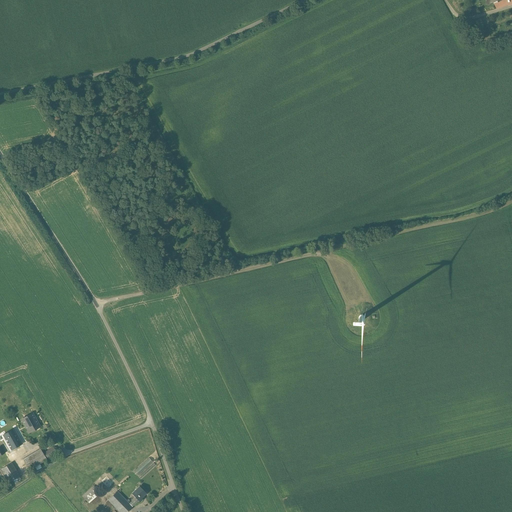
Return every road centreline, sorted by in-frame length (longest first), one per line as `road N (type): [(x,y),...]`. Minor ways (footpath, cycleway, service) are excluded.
road 1 (unclassified): [(0,91),(193,48),(302,0)]
road 2 (unclassified): [(182,511),(152,422),(98,306)]
road 3 (unclassified): [(0,152),(98,306)]
